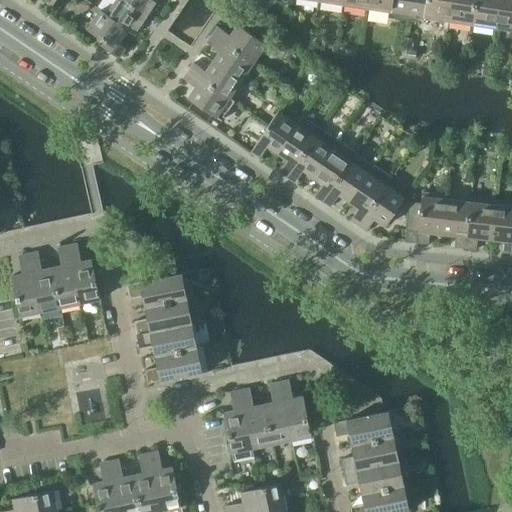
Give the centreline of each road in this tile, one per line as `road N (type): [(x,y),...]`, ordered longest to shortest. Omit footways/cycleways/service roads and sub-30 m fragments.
road 1 (residential): [(503,293),(351,269),(0,29)]
road 2 (residential): [(144,439),(196,429),(213,511)]
road 3 (residential): [(10,453),(144,439)]
road 4 (residential): [(144,439),(118,312)]
